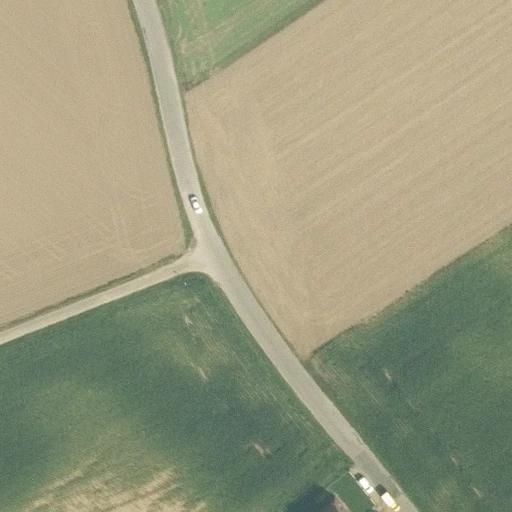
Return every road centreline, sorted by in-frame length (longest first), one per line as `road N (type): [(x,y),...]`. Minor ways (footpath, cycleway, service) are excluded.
road 1 (unclassified): [(143,0),(215,260),(399,511)]
road 2 (track): [(0,344),(215,260)]
